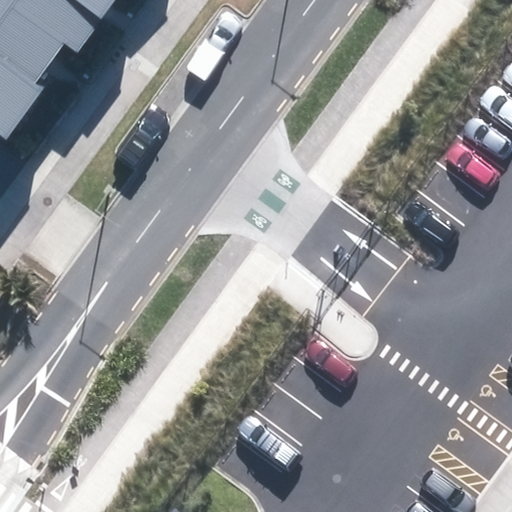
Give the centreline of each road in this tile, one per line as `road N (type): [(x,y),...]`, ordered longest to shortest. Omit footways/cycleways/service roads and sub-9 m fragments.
road 1 (tertiary): [(308,0),(110,265)]
road 2 (tertiary): [(110,265),(0,416)]
road 3 (residential): [(0,190),(110,265)]
